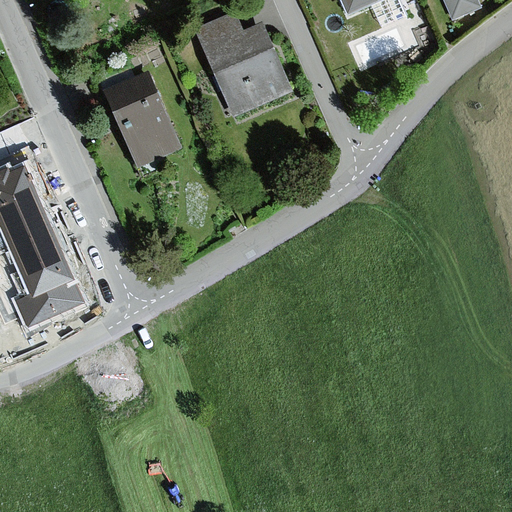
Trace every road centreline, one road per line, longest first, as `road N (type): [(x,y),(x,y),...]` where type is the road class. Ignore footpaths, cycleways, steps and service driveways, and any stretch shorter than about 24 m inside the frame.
road 1 (residential): [(3,0),(138,310)]
road 2 (residential): [(138,310),(362,169)]
road 3 (residential): [(362,169),(447,72),(511,23)]
road 4 (residential): [(362,169),(289,0)]
road 5 (residential): [(0,382),(138,310)]
